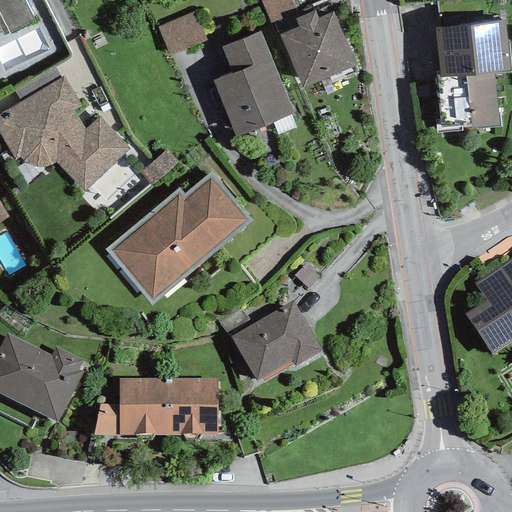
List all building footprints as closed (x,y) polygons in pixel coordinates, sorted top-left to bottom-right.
[(0,0),(0,24),(4,32),(5,35),(35,20),(24,0),(0,0)] [(291,0),(260,0),(270,23),(297,12),(291,0)] [(195,11),(158,27),(170,55),(207,39),(195,11)] [(298,18),(295,19),(298,27),(279,35),(301,88),(356,65),(334,11),(317,18),(314,11),(298,18)] [(506,23),(435,29),(438,72),(435,72),(439,124),(436,124),(437,132),(500,127),(495,73),(510,72),(506,23)] [(260,32),(221,47),(231,73),(270,57),(260,32)] [(293,113),(270,57),(231,73),(213,81),(236,137),(293,113)] [(20,102),(61,78),(54,67),(14,90),(20,102)] [(20,102),(0,114),(0,135),(15,161),(20,158),(24,163),(29,165),(35,168),(43,168),(51,166),(56,163),(84,192),(128,149),(101,116),(85,129),(73,111),(80,106),(64,76),(61,78),(20,102)] [(167,150),(140,173),(151,186),(178,163),(167,150)] [(252,222),(211,172),(184,194),(179,187),(104,250),(151,306),(252,222)] [(0,222),(9,218),(0,202),(0,222)] [(511,257),(474,283),(486,301),(465,315),(492,356),(511,342),(511,257)] [(321,351),(293,301),(253,324),(230,337),(256,381),(292,361),(295,366),(321,351)] [(230,337),(253,324),(240,306),(217,319),(230,337)] [(83,361),(55,347),(51,355),(7,333),(0,345),(0,393),(57,423),(82,373),(78,371),(83,361)] [(118,435),(168,435),(168,379),(118,379),(118,405),(118,435)] [(218,379),(168,379),(168,435),(218,435),(218,379)] [(118,435),(118,405),(100,405),(93,435),(118,435)]
